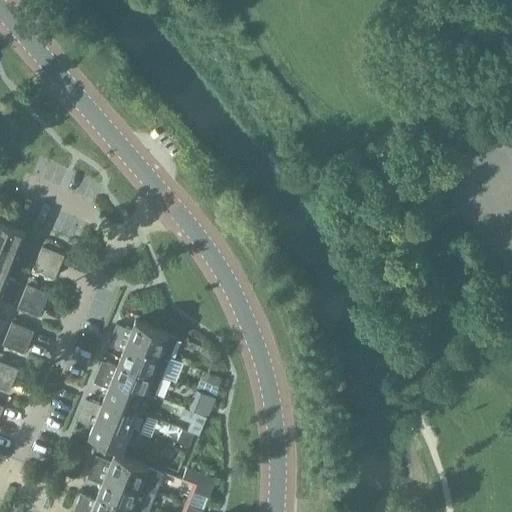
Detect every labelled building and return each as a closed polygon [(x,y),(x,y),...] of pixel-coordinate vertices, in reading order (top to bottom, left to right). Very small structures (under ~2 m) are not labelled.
[(0,241),(32,255),(36,244),(22,238),(25,229),(0,218),(0,241)] [(0,241),(0,263),(10,268),(13,259),(28,264),(32,255),(0,241)] [(43,246),(38,257),(60,266),(65,255),(43,246)] [(60,266),(38,257),(33,269),(55,278),(60,266)] [(0,263),(0,285),(17,292),(21,282),(6,277),(10,268),(0,263)] [(28,283),(23,295),(45,304),(50,291),(28,283)] [(0,285),(0,297),(13,302),(17,292),(0,285)] [(45,304),(23,295),(18,307),(40,316),(45,304)] [(13,320),(7,333),(30,342),(35,329),(13,320)] [(127,339),(170,357),(178,337),(135,320),(127,339)] [(117,324),(113,333),(122,337),(126,327),(117,324)] [(30,342),(7,333),(3,345),(25,354),(30,342)] [(122,337),(113,333),(109,344),(117,348),(122,337)] [(120,358),(163,376),(170,357),(127,339),(120,358)] [(98,372),(146,391),(155,395),(163,376),(120,358),(116,367),(102,362),(98,372)] [(0,359),(0,373),(14,380),(20,367),(0,359)] [(215,394),(221,377),(203,370),(196,387),(215,394)] [(104,396),(138,410),(146,391),(98,372),(94,382),(108,387),(104,396)] [(14,380),(0,373),(0,387),(10,391),(14,380)] [(207,415),(214,396),(197,389),(192,401),(198,403),(195,410),(207,415)] [(91,413),(97,415),(131,429),(140,433),(147,414),(138,410),(104,396),(101,406),(87,400),(83,410),(91,413)] [(87,423),(91,413),(83,410),(78,420),(87,423)] [(205,418),(207,415),(196,411),(192,421),(203,425),(205,418)] [(131,429),(97,415),(89,435),(123,449),(131,429)] [(178,436),(189,441),(194,430),(182,425),(178,436)] [(91,466),(157,493),(165,472),(114,452),(110,463),(95,457),(91,466)] [(98,491),(149,511),(157,493),(91,466),(87,477),(102,483),(98,491)] [(184,473),(182,479),(193,483),(197,471),(186,467),(184,473)] [(194,484),(192,489),(209,496),(215,479),(197,471),(193,483),(194,484)] [(86,508),(91,510),(96,511),(148,511),(149,511),(98,491),(95,500),(80,494),(76,504),(86,508)]
